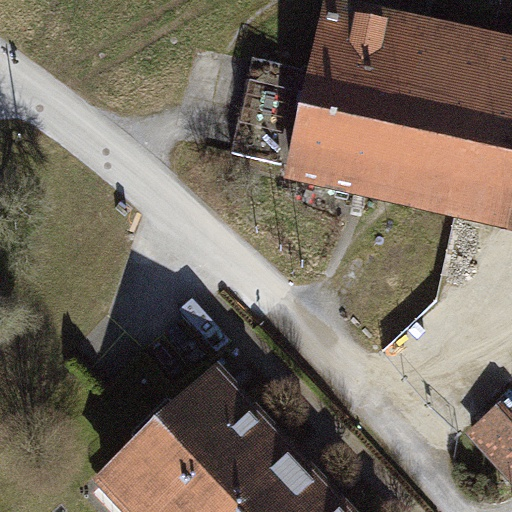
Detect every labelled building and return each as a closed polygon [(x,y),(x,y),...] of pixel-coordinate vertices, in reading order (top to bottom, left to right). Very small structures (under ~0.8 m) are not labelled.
[(304,185),(457,221),(497,42),(342,9),(330,65),(304,185)] [(511,45),(497,42),(457,221),(511,233),(511,45)] [(304,185),(330,65),(270,53),(244,172),(304,185)] [(370,511),(223,358),(93,481),(123,511),(370,511)] [(511,399),(511,398),(468,436),(511,484),(511,399)]
